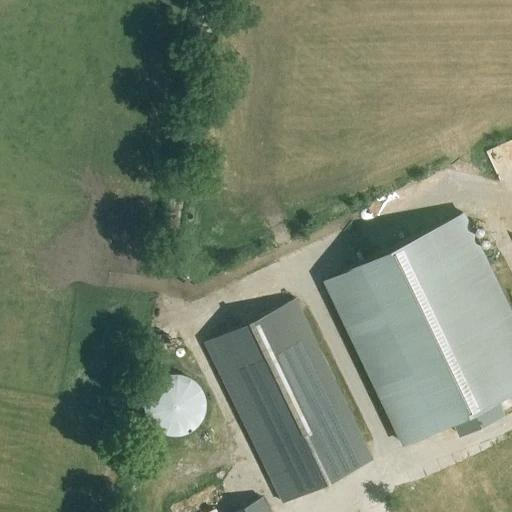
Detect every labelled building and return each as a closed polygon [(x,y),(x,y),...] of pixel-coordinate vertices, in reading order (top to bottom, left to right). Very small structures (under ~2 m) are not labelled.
[(511,141),(493,150),(504,171),(511,167),(511,141)] [(322,280),(401,444),(511,391),(511,309),(465,212),(322,280)] [(280,501),(371,457),(295,297),(204,341),(280,501)] [(192,378),(183,374),(174,372),(164,374),(155,378),(148,385),(144,394),(142,404),(144,413),(148,422),(155,429),(164,433),(174,435),(183,433),(192,429),(199,422),(204,413),(205,404),(204,394),(199,385),(192,378)] [(269,511),(263,498),(232,511),(269,511)]
